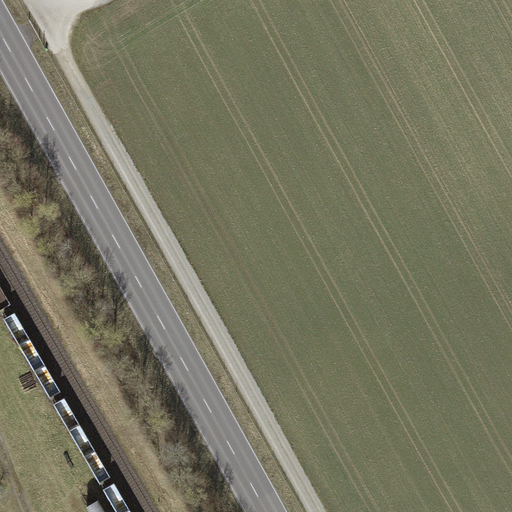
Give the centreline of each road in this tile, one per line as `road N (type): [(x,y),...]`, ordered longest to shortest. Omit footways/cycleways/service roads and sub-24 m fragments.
road 1 (track): [(45,19),(319,511)]
road 2 (secondary): [(0,32),(266,511)]
